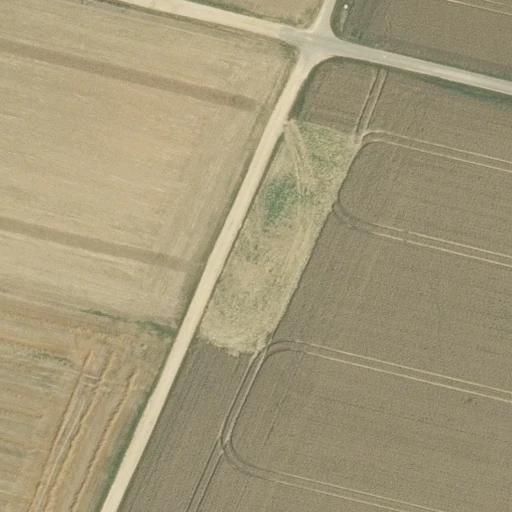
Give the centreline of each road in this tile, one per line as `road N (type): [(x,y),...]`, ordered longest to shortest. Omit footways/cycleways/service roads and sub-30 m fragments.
road 1 (track): [(111,511),(311,41)]
road 2 (track): [(311,41),(511,89)]
road 3 (track): [(136,0),(311,41)]
